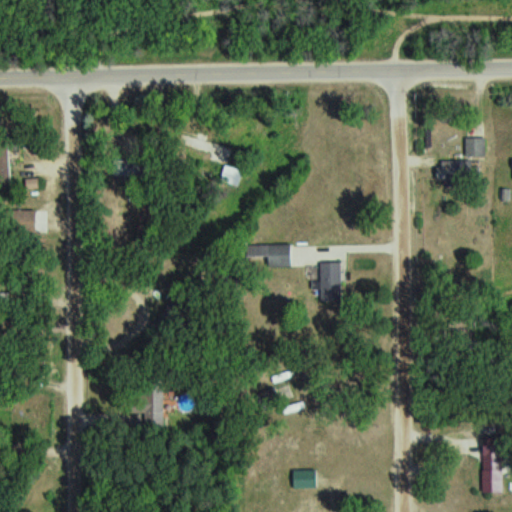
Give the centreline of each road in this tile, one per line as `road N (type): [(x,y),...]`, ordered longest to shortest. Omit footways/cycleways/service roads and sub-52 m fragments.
road 1 (residential): [(0,79),(511,69)]
road 2 (residential): [(407,511),(403,71)]
road 3 (residential): [(82,511),(80,78)]
